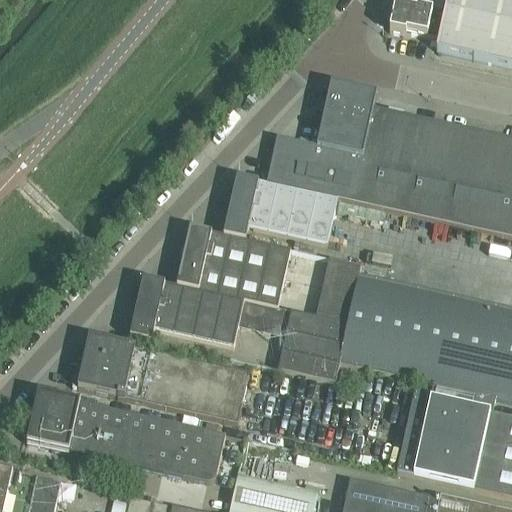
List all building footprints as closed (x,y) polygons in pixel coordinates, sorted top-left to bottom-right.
[(411,40),(438,45),(436,54),(437,54),(436,56),(511,73),(511,0),(448,0),(445,18),(444,18),(443,22),(431,20),(432,18),(416,14),(416,16),(396,12),(390,37),(411,42),(411,40)] [(277,143),(267,190),(337,205),(511,243),(511,144),(373,113),(377,99),(330,89),(327,106),(321,109),(320,117),(323,122),(316,152),(277,143)] [(191,234),(188,247),(177,292),(243,307),(277,314),(291,257),(246,247),(250,233),(327,250),(337,205),(267,190),(238,183),(224,242),(191,234)] [(360,271),(329,265),(317,323),(347,330),(358,281),(360,271)] [(347,330),(339,369),(417,386),(495,404),(511,407),(511,315),(358,281),(347,330)] [(243,307),(177,292),(144,284),(129,343),(151,348),(153,335),(233,352),(243,307)] [(347,330),(317,323),(291,317),(277,376),(334,389),(339,369),(347,330)] [(248,379),(89,344),(78,394),(116,403),(116,404),(123,405),(123,404),(237,429),(248,379)] [(511,504),(511,424),(492,420),(495,404),(417,386),(396,479),(511,504)] [(79,408),(38,399),(27,449),(68,458),(203,488),(205,488),(207,488),(208,488),(210,487),(211,487),(213,486),(214,485),(215,483),(215,482),(216,480),(224,441),(79,409),(79,408)] [(0,474),(0,511),(55,511),(61,488),(0,474)] [(238,481),(230,511),(315,511),(318,499),(238,481)] [(345,511),(482,511),(442,503),(428,504),(351,487),(345,511)] [(169,511),(131,503),(129,511),(169,511)]
